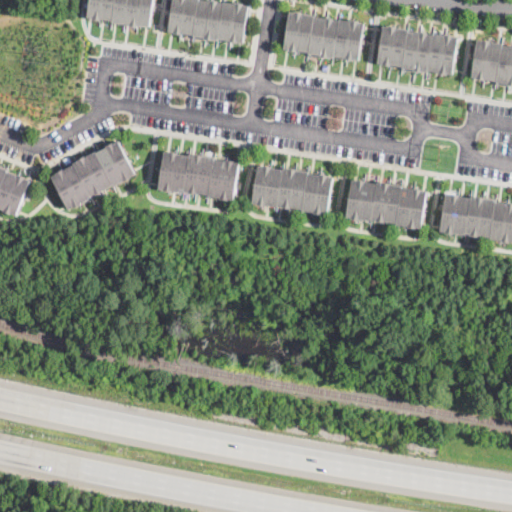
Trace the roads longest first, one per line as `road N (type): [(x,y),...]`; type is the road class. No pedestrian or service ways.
road 1 (residential): [(0,131),(37,146),(113,105),(414,149),(418,126),(469,134),(466,154),(511,160)]
road 2 (motorway): [(511,492),(0,396)]
road 3 (motorway): [(0,451),(323,511)]
road 4 (residential): [(100,112),(106,61),(256,83)]
road 5 (residential): [(256,83),(422,107),(418,126)]
